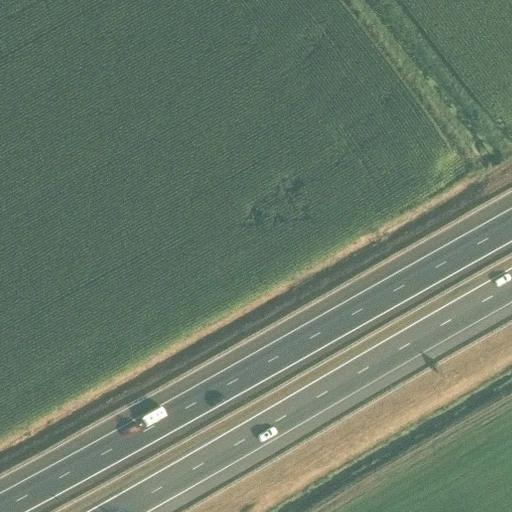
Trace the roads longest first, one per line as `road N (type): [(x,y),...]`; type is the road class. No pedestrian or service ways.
road 1 (motorway): [(511,226),(0,510)]
road 2 (motorway): [(121,511),(511,287)]
road 3 (track): [(511,397),(316,511)]
road 4 (track): [(386,0),(497,139)]
